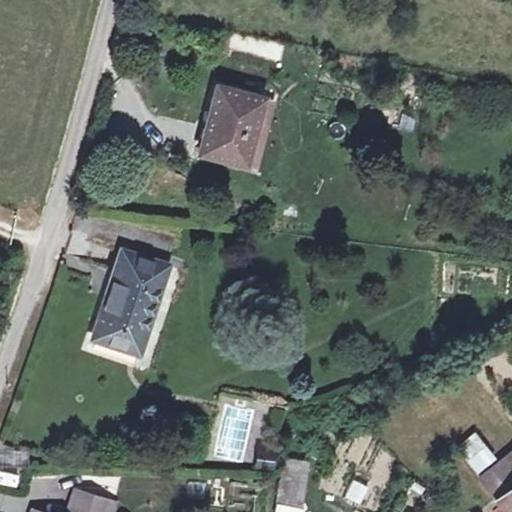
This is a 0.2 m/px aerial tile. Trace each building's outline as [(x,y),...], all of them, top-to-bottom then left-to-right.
[(201,146),(199,154),(255,168),(263,137),(253,135),(263,96),(216,85),(211,105),(217,106),(206,148),(201,146)] [(263,96),(253,135),(263,137),(273,99),(263,96)] [(121,250),(93,338),(138,353),(167,264),(121,250)] [(454,448),(476,474),(495,459),(474,432),(454,448)] [(255,441),(253,467),(273,469),(275,443),(255,441)] [(0,448),(0,465),(13,466),(28,466),(28,465),(28,449),(0,448)] [(511,454),(483,477),(498,497),(511,486),(511,454)] [(287,460),(280,500),(298,503),(305,463),(287,460)] [(0,483),(16,486),(18,475),(0,471),(0,483)] [(358,506),(371,479),(357,472),(344,499),(358,506)] [(231,480),(231,491),(246,491),(247,481),(231,480)] [(511,511),(511,486),(498,497),(511,511)] [(41,511),(40,511),(39,511),(102,511),(106,499),(76,490),(68,511),(41,511)] [(106,499),(102,511),(109,511),(113,501),(106,499)]
